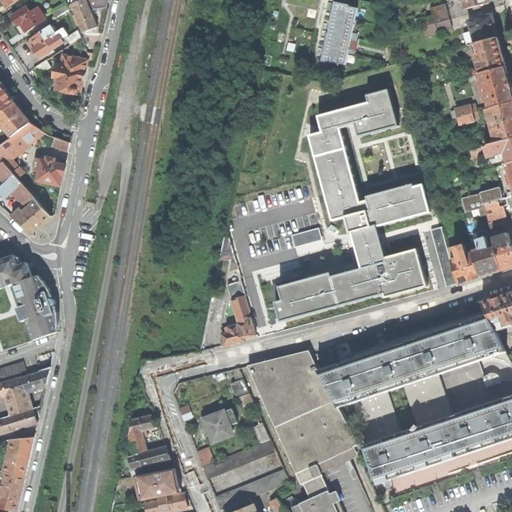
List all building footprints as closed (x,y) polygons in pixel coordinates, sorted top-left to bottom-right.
[(83,0),(73,4),(84,32),(91,29),(98,27),(92,10),(87,0),(83,0)] [(109,0),(87,0),(92,10),(108,7),(109,0)] [(287,0),(287,2),(319,9),(321,0),(287,0)] [(327,46),(324,60),(340,63),(340,61),(347,62),(358,7),(350,6),(351,3),(337,0),(334,13),(332,21),(329,38),(327,46)] [(463,0),(466,9),(489,2),(488,0),(463,0)] [(58,17),(71,9),(67,3),(54,10),(58,17)] [(427,26),(451,19),(447,4),(432,8),(434,15),(424,18),(427,26)] [(40,8),(35,11),(33,13),(30,8),(29,6),(14,16),(17,21),(20,25),(23,23),(28,31),(47,19),(40,8)] [(469,21),(473,34),(476,44),(499,38),(495,23),(493,14),(469,21)] [(454,29),(451,19),(427,26),(423,27),(427,38),(439,35),(439,33),(454,29)] [(52,27),(33,39),(38,46),(35,48),(35,49),(41,58),(65,42),(63,39),(69,34),(65,28),(56,33),(52,27)] [(69,37),(73,43),(83,37),(79,31),(69,37)] [(474,45),(481,73),(507,66),(503,52),(499,38),(476,44),(474,45)] [(63,65),(59,64),(56,77),(60,77),(58,88),(65,89),(82,93),(89,60),(65,55),(63,65)] [(53,66),(48,59),(35,67),(40,75),(53,66)] [(488,97),(489,100),(491,108),(511,102),(511,84),(511,83),(507,66),(481,73),(483,80),(485,85),(482,86),(485,98),(488,97)] [(0,115),(17,103),(11,94),(4,83),(0,86),(0,115)] [(316,157),(347,150),(341,126),(358,121),(362,133),(399,123),(389,87),(368,93),(370,102),(320,116),(324,131),(310,135),(316,157)] [(491,120),(494,133),(498,132),(501,142),(511,139),(511,102),(491,108),(494,119),(491,120)] [(25,112),(17,103),(0,115),(0,120),(13,137),(33,122),(25,112)] [(235,103),(228,133),(242,136),(248,106),(235,103)] [(457,110),(459,118),(474,113),(472,106),(457,110)] [(476,120),(474,113),(459,118),(461,125),(476,120)] [(0,154),(5,160),(45,131),(33,122),(13,137),(0,146),(0,154)] [(52,135),(45,131),(5,160),(6,162),(9,164),(14,160),(16,162),(52,135)] [(72,142),(60,138),(57,147),(69,152),(72,142)] [(497,143),(486,146),(488,154),(489,157),(506,152),(509,163),(511,162),(511,139),(501,142),(497,143)] [(488,154),(486,146),(471,150),(473,158),(488,154)] [(361,200),(347,150),(316,157),(333,221),(346,218),(362,214),(371,211),(368,199),(361,200)] [(61,159),(44,156),(44,160),(39,159),(38,159),(36,169),(41,170),(39,180),(62,185),(64,175),(67,165),(60,163),(61,159)] [(25,173),(16,162),(14,160),(9,164),(20,177),(25,173)] [(0,174),(6,182),(14,191),(16,189),(25,182),(20,177),(9,164),(6,162),(0,167),(0,174)] [(9,197),(15,191),(14,191),(6,182),(0,188),(9,197)] [(16,189),(31,206),(39,199),(25,182),(16,189)] [(377,224),(430,209),(423,185),(415,187),(414,183),(370,196),(370,198),(368,199),(371,211),(375,224),(377,224)] [(29,208),(31,206),(16,189),(14,191),(15,191),(18,194),(20,198),(27,205),(29,208)] [(498,221),(507,218),(504,206),(504,205),(501,206),(499,199),(504,198),(502,190),(482,196),(482,197),(485,207),(490,223),(498,221)] [(485,207),(482,197),(469,201),(471,207),(472,211),(485,207)] [(504,198),(499,199),(501,206),(504,205),(504,206),(509,205),(507,197),(504,198)] [(27,205),(20,198),(19,199),(26,207),(27,205)] [(54,216),(39,199),(31,206),(29,208),(25,211),(16,218),(33,234),(44,224),(54,216)] [(16,218),(25,211),(22,208),(13,215),(16,218)] [(375,224),(371,211),(362,214),(346,218),(350,233),(354,232),(363,269),(336,276),(334,273),(283,286),(287,301),(280,303),(284,320),(426,283),(422,268),(418,252),(387,260),(381,237),(377,224),(375,224)] [(448,286),(460,283),(453,259),(450,251),(444,226),(433,229),(448,286)] [(293,235),(296,247),(323,240),(320,227),(293,235)] [(494,241),(496,248),(502,270),(511,267),(511,243),(509,233),(501,235),(502,239),(494,241)] [(236,259),(229,236),(225,236),(220,260),(236,259)] [(474,252),(474,253),(481,277),(491,274),(502,270),(496,248),(490,250),(486,236),(477,239),(480,248),(474,252)] [(455,247),(455,249),(458,258),(453,259),(460,283),(471,280),(481,277),(474,253),(468,254),(465,244),(455,247)] [(11,285),(17,283),(34,277),(29,262),(20,265),(17,255),(0,260),(0,288),(1,288),(7,286),(11,284),(11,285)] [(40,275),(34,277),(17,283),(24,306),(20,308),(24,321),(29,319),(36,340),(60,331),(59,330),(60,329),(60,325),(59,318),(58,314),(59,313),(58,312),(55,313),(53,306),(55,305),(56,303),(56,301),(55,300),(53,299),(50,299),(48,293),(51,292),(51,290),(50,291),(48,286),(45,281),(41,277),(40,277),(40,275)] [(233,300),(247,296),(242,279),(239,281),(239,282),(229,285),(233,300)] [(511,295),(511,294),(497,298),(483,302),(489,314),(496,329),(511,324),(511,295)] [(238,316),(251,312),(247,296),(233,300),(238,316)] [(257,335),(251,312),(238,316),(240,323),(245,339),(257,335)] [(406,386),(441,374),(508,351),(496,329),(489,314),(468,321),(386,349),(346,362),(321,371),(341,407),(355,403),(389,391),(406,386)] [(245,339),(240,323),(229,326),(229,327),(227,328),(228,332),(222,334),(226,346),(236,343),(245,341),(245,339)] [(347,451),(356,447),(355,446),(359,444),(325,383),(310,351),(249,366),(297,473),(298,473),(315,466),(318,465),(327,461),(339,455),(339,454),(347,451)] [(25,361),(0,369),(0,383),(3,383),(28,374),(25,361)] [(41,370),(41,371),(46,387),(48,386),(49,379),(52,367),(41,370)] [(46,387),(41,371),(23,377),(28,392),(46,387)] [(501,382),(502,382),(502,378),(501,377),(499,375),(497,373),(494,373),(491,373),(485,377),(488,387),(501,382)] [(454,415),(441,374),(406,386),(419,427),(454,415)] [(28,392),(23,377),(5,382),(3,383),(7,396),(13,415),(33,409),(30,400),(28,392)] [(232,384),(238,399),(250,394),(244,379),(232,384)] [(403,432),(389,391),(355,403),(369,444),(403,432)] [(511,396),(454,415),(419,427),(403,432),(369,444),(366,445),(380,484),(397,478),(441,463),(474,452),(511,440),(511,439),(511,396)] [(185,420),(193,417),(188,405),(181,408),(185,420)] [(13,415),(11,415),(15,430),(39,423),(36,415),(34,408),(33,409),(13,415)] [(232,408),(224,411),(231,426),(239,423),(232,408)] [(231,426),(224,411),(206,419),(210,427),(215,440),(233,432),(231,426)] [(0,434),(15,430),(11,415),(0,418),(0,434)] [(134,420),(132,434),(143,431),(148,430),(155,428),(154,422),(152,415),(134,420)] [(256,427),(260,438),(262,443),(271,439),(264,423),(256,427)] [(146,442),(143,431),(132,434),(130,434),(135,454),(148,450),(146,442)] [(234,435),(233,432),(215,440),(216,442),(234,435)] [(36,437),(15,438),(7,473),(27,477),(31,457),(36,437)] [(13,438),(3,441),(1,450),(9,451),(13,438)] [(15,438),(13,438),(9,451),(4,472),(7,473),(15,438)] [(204,468),(209,480),(276,452),(271,439),(262,443),(259,445),(217,462),(204,468)] [(356,447),(358,452),(361,451),(364,450),(361,443),(359,444),(355,446),(356,447)] [(168,447),(140,454),(144,467),(146,466),(171,460),(169,453),(168,447)] [(351,459),(360,455),(358,452),(356,447),(347,451),(351,459)] [(198,454),(204,468),(217,462),(211,448),(198,454)] [(331,468),(351,459),(347,451),(339,454),(339,455),(327,461),(331,468)] [(134,469),(144,467),(140,454),(140,453),(130,456),(133,468),(134,469)] [(323,472),(331,468),(327,461),(318,465),(322,472),(323,472)] [(323,473),(323,472),(322,472),(318,465),(315,466),(298,473),(303,485),(305,484),(323,476),(322,474),(323,473)] [(134,477),(135,477),(148,474),(146,466),(144,467),(134,469),(133,468),(132,468),(134,477)] [(140,501),(147,500),(153,498),(160,497),(167,495),(181,493),(179,480),(177,474),(176,468),(148,474),(135,477),(140,501)] [(222,511),(241,511),(254,506),(251,499),(290,482),(285,469),(217,498),(222,511)] [(7,473),(4,487),(2,495),(0,502),(20,506),(23,492),(27,477),(7,473)] [(331,494),(323,476),(305,484),(312,499),(293,507),(295,511),(344,511),(340,502),(342,501),(338,491),(331,494)] [(186,493),(168,497),(171,511),(189,507),(187,500),(186,493)] [(167,495),(160,497),(160,501),(162,511),(171,511),(168,497),(167,495)] [(272,502),(276,511),(286,511),(279,498),(272,502)] [(158,511),(162,511),(160,501),(153,503),(148,504),(149,511),(158,511)]
